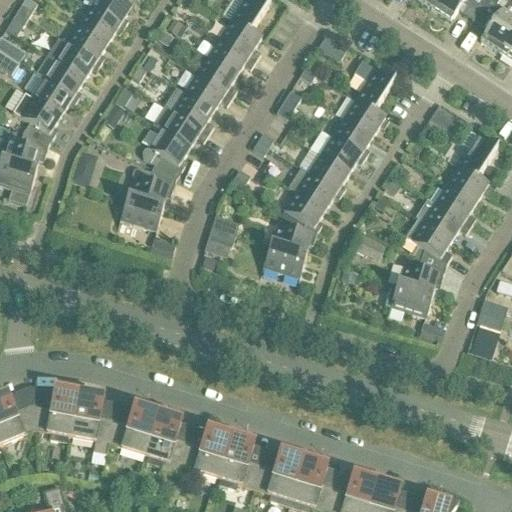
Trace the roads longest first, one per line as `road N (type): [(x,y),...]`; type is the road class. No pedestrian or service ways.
road 1 (residential): [(441,377),(169,297),(203,200),(337,0)]
road 2 (residential): [(14,366),(76,367),(483,492),(485,511)]
road 3 (residential): [(27,289),(499,440)]
road 4 (residential): [(511,109),(341,0)]
road 5 (residential): [(441,377),(464,301),(511,223)]
